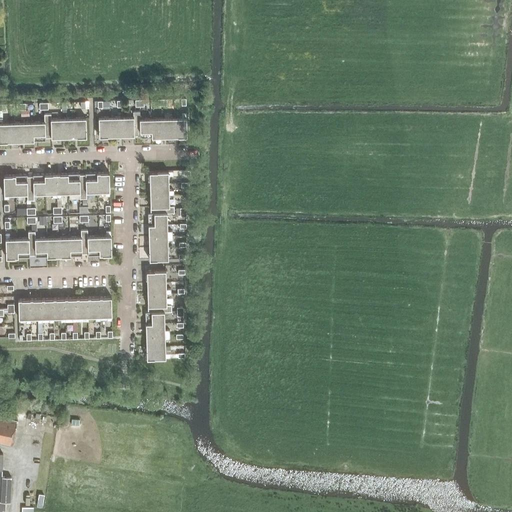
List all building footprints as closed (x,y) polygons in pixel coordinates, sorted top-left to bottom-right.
[(123,135),(136,135),(136,111),(132,111),(132,116),(123,116),(123,135)] [(139,137),(149,137),(148,118),(139,118),(139,111),(136,111),(136,135),(139,135),(139,137)] [(185,112),(181,112),(181,117),(173,117),(174,136),(186,136),(186,117),(185,112)] [(48,137),(61,137),(60,118),(51,118),(51,113),(47,114),(48,137)] [(45,137),(48,137),(47,114),(44,114),(44,121),(35,121),(36,140),(45,140),(45,137)] [(98,136),(111,135),(110,116),(98,117),(98,136)] [(111,135),(123,135),(123,116),(110,116),(111,135)] [(0,141),(11,141),(10,122),(2,122),(2,118),(0,117),(0,141)] [(61,137),(73,137),(73,117),(60,118),(61,137)] [(73,137),(86,136),(85,117),(73,117),(73,137)] [(161,137),(174,136),(173,117),(161,118),(161,137)] [(149,137),(161,137),(161,118),(148,118),(149,137)] [(23,141),(36,140),(35,121),(23,122),(23,141)] [(23,141),(23,122),(10,122),(11,141),(23,141)] [(149,184),(168,183),(168,176),(173,175),(173,171),(168,171),(149,171),(149,184)] [(95,191),(95,172),(85,172),(85,174),(82,174),(83,198),(86,198),(86,192),(95,191)] [(95,172),(95,191),(104,191),(105,196),(109,195),(109,191),(108,172),(95,172)] [(56,197),(56,173),(42,174),(43,193),(52,193),(52,197),(56,197)] [(70,192),(69,173),(56,173),(56,197),(60,197),(60,192),(70,192)] [(83,198),(82,174),(79,174),(79,173),(69,173),(70,192),(79,192),(79,198),(83,198)] [(30,200),(29,176),(26,176),(26,174),(17,175),(17,194),(26,193),(27,200),(30,200)] [(43,193),(42,174),(32,174),(32,176),(29,176),(30,200),(33,200),(33,193),(43,193)] [(17,194),(17,175),(3,175),(3,194),(4,199),(8,199),(8,194),(17,194)] [(168,183),(149,184),(149,196),(169,196),(169,195),(173,194),(173,190),(169,190),(168,183)] [(150,210),(174,209),(174,206),(169,206),(169,196),(149,196),(150,210)] [(148,223),(167,223),(167,213),(174,213),(174,209),(150,210),(150,212),(147,212),(148,223)] [(148,236),(172,236),(172,231),(167,231),(167,223),(148,223),(148,236)] [(84,253),(84,229),(80,229),(80,236),(71,236),(71,255),(82,255),(81,253),(84,253)] [(97,254),(96,235),(87,236),(87,229),(84,229),(84,253),(87,253),(87,255),(97,254)] [(96,235),(97,254),(111,254),(110,235),(110,230),(106,230),(106,235),(96,235)] [(32,255),(31,231),(28,231),(28,237),(18,238),(19,257),(29,256),(29,255),(32,255)] [(31,231),(32,255),(34,255),(35,256),(44,256),(44,237),(35,237),(34,231),(31,231)] [(5,238),(5,257),(19,257),(18,238),(9,238),(9,233),(5,233),(5,238)] [(58,256),(57,236),(44,237),(44,256),(58,256)] [(71,255),(71,236),(57,236),(58,256),(71,255)] [(172,236),(148,236),(148,249),(167,248),(167,240),(172,240),(172,236)] [(148,249),(149,259),(168,259),(167,248),(148,249)] [(146,283),(165,282),(165,270),(146,270),(146,283)] [(147,295),(166,295),(166,293),(170,293),(170,289),(166,289),(165,282),(146,283),(147,295)] [(166,295),(147,295),(147,309),(172,308),(171,305),(167,305),(166,295)] [(97,320),(97,296),(85,297),(86,321),(88,320),(88,316),(95,316),(95,320),(97,320)] [(111,315),(111,296),(97,296),(97,320),(99,320),(99,315),(107,315),(107,320),(111,320),(111,315)] [(63,321),(62,297),(50,298),(51,322),(53,322),(53,317),(60,317),(61,321),(63,321)] [(74,321),(73,297),(62,297),(63,321),(65,321),(65,317),(72,316),(72,321),(74,321)] [(86,321),(85,297),(73,297),(74,321),(76,321),(76,316),(83,316),(84,321),(86,321)] [(40,322),(39,298),(27,299),(28,322),(30,322),(30,318),(37,317),(37,322),(40,322)] [(51,322),(50,298),(39,298),(40,322),(42,322),(42,317),(49,317),(49,322),(51,322)] [(17,299),(18,318),(26,318),(26,322),(28,322),(27,299),(17,299)] [(145,322),(164,321),(164,312),(172,312),(172,308),(147,309),(147,311),(144,311),(145,322)] [(164,321),(145,322),(145,335),(169,335),(169,330),(165,330),(164,321)] [(146,347),(165,346),(165,339),(169,339),(169,335),(145,335),(146,347)] [(165,346),(146,347),(146,358),(165,358),(170,358),(170,353),(165,353),(165,346)] [(25,407),(2,403),(1,409),(24,413),(25,407)] [(0,443),(11,445),(16,421),(0,416),(0,443)] [(1,501),(5,501),(10,501),(12,477),(2,476),(1,501)]
